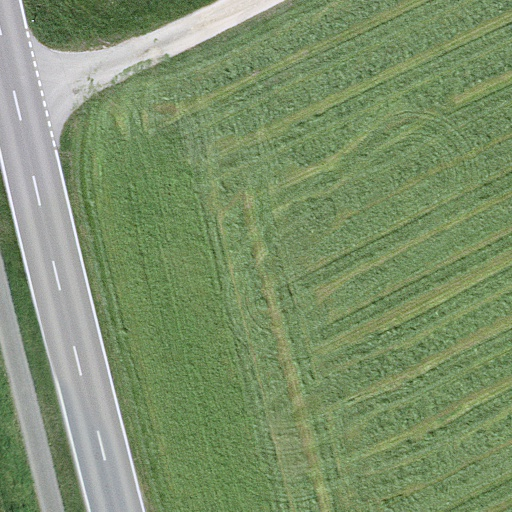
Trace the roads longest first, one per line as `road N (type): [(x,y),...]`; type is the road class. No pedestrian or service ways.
road 1 (secondary): [(0,30),(116,511)]
road 2 (track): [(19,112),(261,0)]
